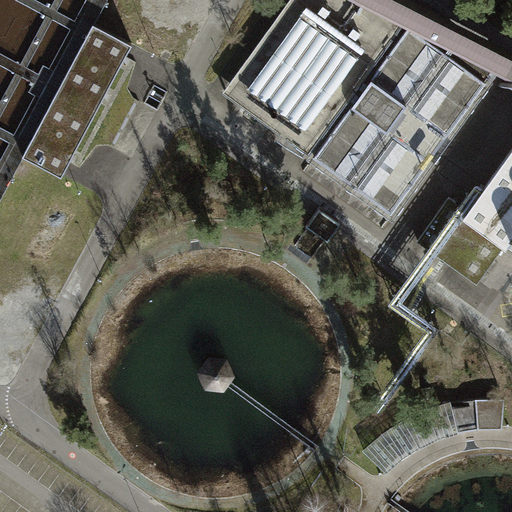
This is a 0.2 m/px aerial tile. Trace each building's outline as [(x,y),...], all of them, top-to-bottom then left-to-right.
[(337,14),(346,0),(284,0),(218,91),(304,154),(382,46),(337,14)] [(370,0),(346,0),(337,14),(382,46),(400,21),(370,0)] [(511,55),(402,0),(357,0),(510,81),(511,82),(511,55)] [(491,67),(414,12),(310,156),(387,212),(491,67)] [(89,21),(18,153),(57,174),(128,42),(89,21)] [(511,142),(461,213),(451,206),(452,201),(445,196),(413,240),(473,283),(499,245),(501,247),(507,239),(511,240),(511,142)] [(336,223),(315,209),(303,226),(323,240),(336,223)] [(472,398),(473,403),(474,428),(498,427),(499,398),(472,398)] [(379,434),(360,451),(382,471),(398,457),(415,446),(434,437),(454,431),(448,407),(447,402),(423,409),(400,421),(379,434)] [(473,403),(448,407),(454,431),(474,428),(473,403)]
